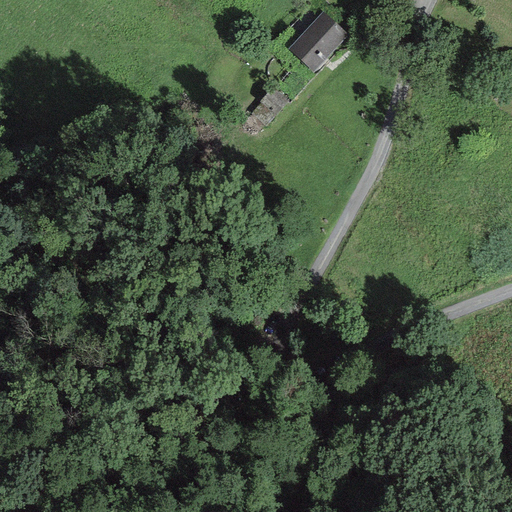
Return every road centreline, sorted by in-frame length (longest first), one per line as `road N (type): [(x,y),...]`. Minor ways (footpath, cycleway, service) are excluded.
road 1 (unclassified): [(511,290),(390,336),(305,392),(283,396),(270,385),(274,352),(382,147),(423,0)]
road 2 (track): [(0,477),(176,462),(213,440),(270,385)]
